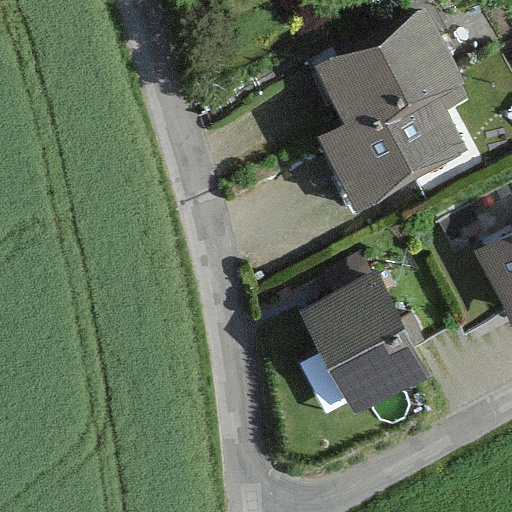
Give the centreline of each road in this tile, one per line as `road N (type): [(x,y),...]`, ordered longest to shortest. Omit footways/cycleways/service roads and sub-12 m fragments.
road 1 (residential): [(129,0),(193,149),(275,507)]
road 2 (residential): [(511,396),(275,507)]
